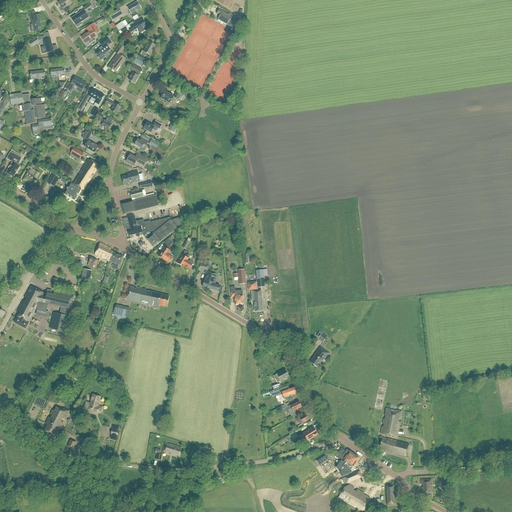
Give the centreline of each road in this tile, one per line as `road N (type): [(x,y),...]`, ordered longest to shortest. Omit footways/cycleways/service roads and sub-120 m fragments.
road 1 (unclassified): [(338,435),(276,459),(160,469),(58,457),(0,410)]
road 2 (tertiary): [(338,435),(318,415),(284,347),(122,247)]
road 3 (unclassified): [(122,247),(110,167),(141,103)]
